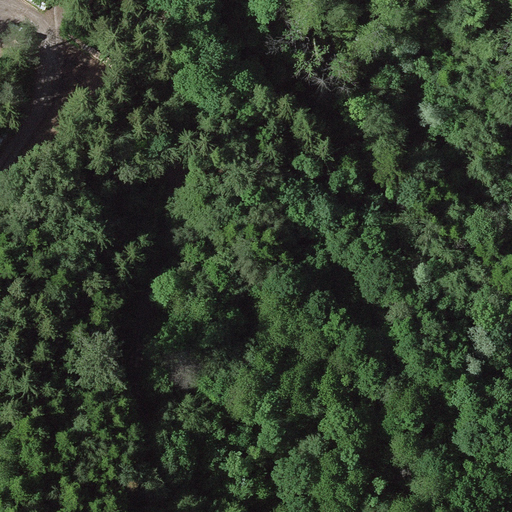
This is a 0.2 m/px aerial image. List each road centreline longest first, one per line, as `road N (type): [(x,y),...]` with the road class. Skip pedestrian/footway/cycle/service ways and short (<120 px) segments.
road 1 (track): [(162,511),(136,350),(172,228),(181,96),(165,0)]
road 2 (track): [(56,0),(42,14),(47,80),(31,127),(0,170)]
